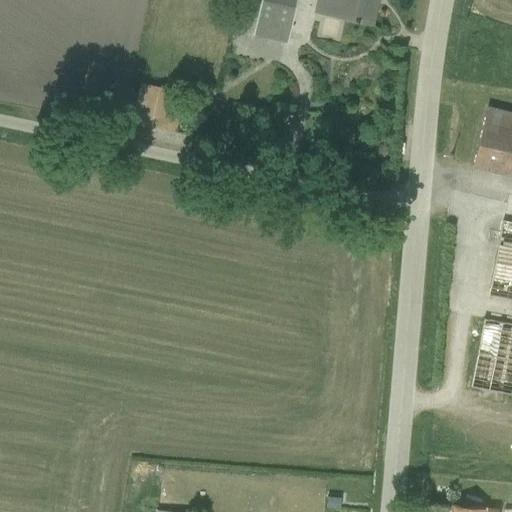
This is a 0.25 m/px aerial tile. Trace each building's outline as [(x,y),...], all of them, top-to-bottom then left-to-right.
[(288,0),(259,0),(256,24),(283,29),(288,0)] [(318,0),(316,13),(378,26),(383,0),(318,0)] [(124,93),(120,114),(162,122),(167,101),(124,93)] [(476,168),(511,176),(511,114),(491,109),(476,168)] [(511,227),(489,224),(477,300),(511,305),(511,227)] [(469,394),(511,400),(511,325),(471,319),(461,377),(471,379),(469,394)] [(485,481),(485,497),(504,497),(505,482),(485,481)]
